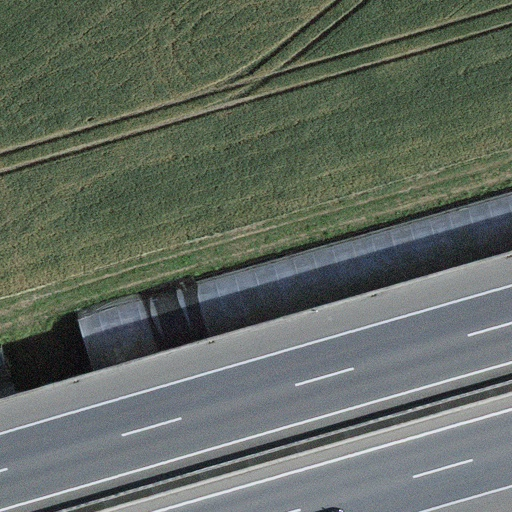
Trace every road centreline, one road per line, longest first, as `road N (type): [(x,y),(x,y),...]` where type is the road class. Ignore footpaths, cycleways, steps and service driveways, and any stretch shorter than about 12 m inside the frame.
road 1 (motorway): [(511,324),(0,471)]
road 2 (motorway): [(295,511),(511,449)]
